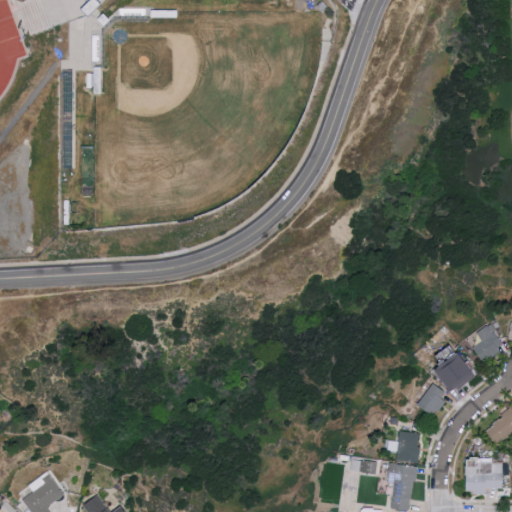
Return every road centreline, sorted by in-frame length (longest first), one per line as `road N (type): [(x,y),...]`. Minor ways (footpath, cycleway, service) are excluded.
road 1 (tertiary): [(0,284),(190,270),(261,236),(291,209),(322,161),(381,0)]
road 2 (residential): [(441,511),(452,432),(511,379)]
